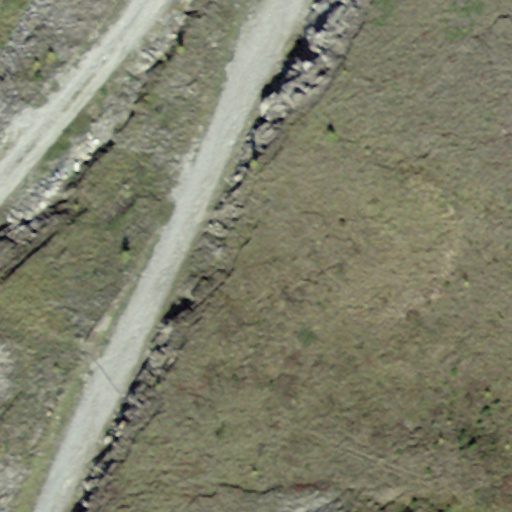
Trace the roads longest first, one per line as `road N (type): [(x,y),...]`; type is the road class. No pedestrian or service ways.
road 1 (track): [(49,511),(288,0)]
road 2 (track): [(158,0),(0,185)]
